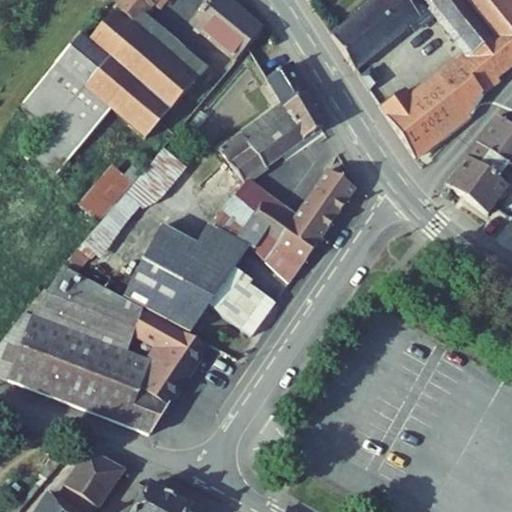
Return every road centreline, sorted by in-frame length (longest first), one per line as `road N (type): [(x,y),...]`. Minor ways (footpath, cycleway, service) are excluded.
road 1 (residential): [(211,480),(397,181)]
road 2 (residential): [(0,402),(121,439),(211,480)]
road 3 (tertiary): [(397,181),(278,0)]
road 4 (tertiary): [(511,277),(440,227),(397,181)]
